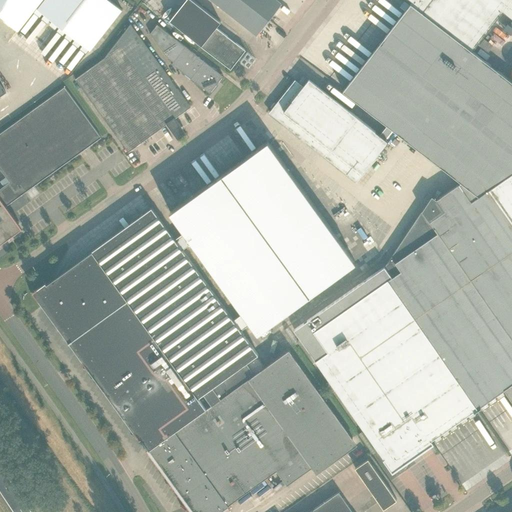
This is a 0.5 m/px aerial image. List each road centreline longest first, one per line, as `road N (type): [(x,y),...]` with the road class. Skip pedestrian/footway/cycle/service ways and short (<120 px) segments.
road 1 (unclassified): [(0,284),(245,100),(323,0)]
road 2 (tertiary): [(140,511),(0,303)]
road 3 (unknown): [(240,104),(364,229),(378,222),(385,194)]
